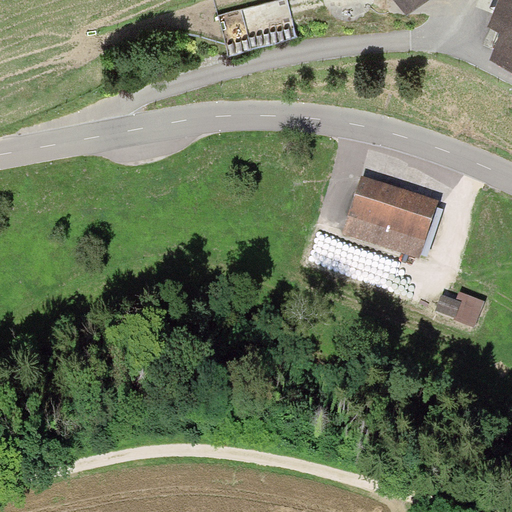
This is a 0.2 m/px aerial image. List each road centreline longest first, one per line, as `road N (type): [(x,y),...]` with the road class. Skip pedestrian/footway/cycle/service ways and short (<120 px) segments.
road 1 (tertiary): [(511,184),(443,152),(340,124),(222,118),(0,150)]
road 2 (track): [(0,484),(158,453),(234,454),(458,511)]
